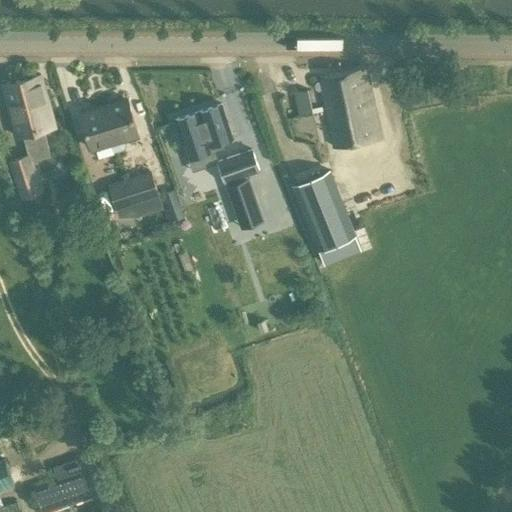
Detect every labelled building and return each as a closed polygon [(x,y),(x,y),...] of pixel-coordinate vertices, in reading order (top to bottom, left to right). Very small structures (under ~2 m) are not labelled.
[(366,70),(343,75),(358,144),(382,139),(366,70)] [(51,156),(44,130),(55,127),(41,75),(3,85),(17,137),(24,135),(30,155),(10,162),(23,199),(42,192),(32,161),(51,156)] [(316,82),(314,85),(315,89),(318,91),(322,90),(335,149),(358,144),(343,75),(320,80),(320,81),(316,82)] [(307,90),(294,93),(299,117),(313,114),(307,90)] [(128,101),(101,109),(111,143),(114,151),(124,148),(126,144),(124,139),(139,135),(128,101)] [(175,119),(188,158),(223,146),(221,141),(233,137),(222,103),(175,119)] [(111,143),(101,109),(81,115),(92,149),(98,147),(101,155),(114,151),(111,143)] [(219,161),(218,161),(218,163),(225,182),(227,182),(246,175),(259,170),(252,149),(219,161)] [(152,173),(124,182),(131,206),(133,205),(136,216),(163,207),(152,173)] [(332,173),(295,187),(321,252),(358,237),(332,173)] [(228,185),(227,186),(237,216),(241,228),(264,220),(260,208),(249,177),(247,178),(246,175),(227,182),(228,185)] [(131,206),(124,182),(109,187),(116,211),(131,206)] [(182,205),(166,210),(170,222),(186,217),(182,205)] [(81,242),(96,237),(90,218),(74,223),(81,242)] [(289,250),(261,261),(269,283),(297,272),(289,250)] [(0,491),(15,486),(5,460),(0,461),(0,491)] [(42,511),(47,511),(93,496),(80,460),(56,469),(61,483),(35,491),(42,511)] [(0,511),(20,511),(17,501),(0,507),(0,511)]
